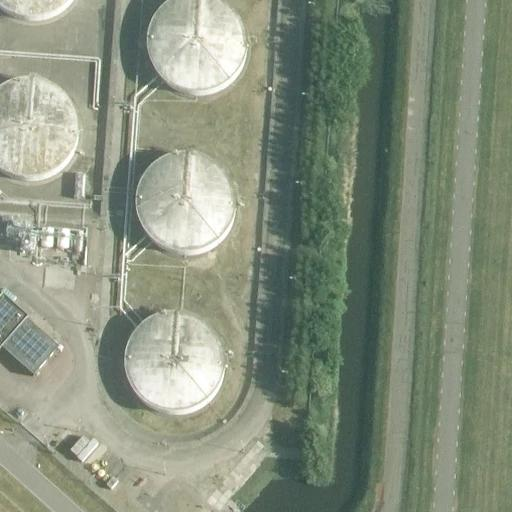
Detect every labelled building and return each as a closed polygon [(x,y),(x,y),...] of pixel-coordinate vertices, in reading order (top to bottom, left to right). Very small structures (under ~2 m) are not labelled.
[(0,0),(0,9),(0,10),(8,15),(16,19),(25,21),(35,21),(44,20),(53,17),(61,12),(68,6),(72,0),(0,0)] [(246,56),(247,47),(246,37),(243,28),(239,20),(233,12),(225,6),(217,1),(211,0),(183,0),(179,1),(171,6),(163,12),(157,19),(152,28),(150,37),(149,47),(150,56),(152,65),(157,74),(163,81),(170,87),(179,92),(188,95),(198,96),(207,95),(217,92),(225,87),(232,81),(239,74),(243,65),(246,56)] [(79,143),(79,133),(79,124),(76,114),(71,106),(65,99),(58,92),(49,88),(40,85),(30,84),(21,85),(12,88),(3,93),(0,94),(0,171),(3,174),(12,179),(21,181),(30,182),(40,181),(49,179),(58,174),(65,168),(71,160),(76,152),(79,143)] [(233,217),(234,207),(233,198),(230,189),(226,181),(220,174),(213,168),(205,163),(196,160),(187,159),(178,159),(168,161),(160,165),(152,170),(146,177),(141,185),(137,194),(136,203),(136,212),(137,221),(141,230),(146,238),(152,245),(160,250),(169,254),(178,256),(187,256),(196,255),(205,252),(213,247),(220,241),(226,234),(230,226),(233,217)] [(85,266),(87,231),(37,228),(35,263),(85,266)] [(0,350),(1,350),(23,369),(33,377),(57,349),(48,341),(26,321),(27,320),(2,297),(0,299),(0,350)] [(223,378),(224,368),(223,359),(220,350),(216,341),(210,334),(202,328),(194,323),(184,320),(175,319),(165,320),(156,323),(147,328),(140,334),(134,341),(129,350),(127,359),(126,368),(127,378),(129,387),(134,396),(140,403),(148,409),(156,414),(165,417),(175,417),(184,417),(194,414),(202,409),(210,403),(216,396),(220,387),(223,378)]
